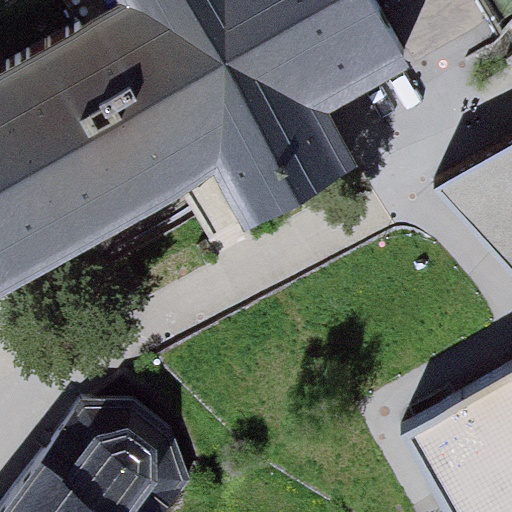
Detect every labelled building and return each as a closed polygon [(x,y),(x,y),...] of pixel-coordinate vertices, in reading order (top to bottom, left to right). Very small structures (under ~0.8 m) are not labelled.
[(130,0),(131,0),(0,74),(0,294),(222,168),(254,225),(372,158),(338,99),(415,56),(383,0),(130,0)] [(511,142),(439,182),(511,249),(511,142)] [(212,181),(194,191),(226,246),(244,235),(212,181)] [(511,511),(511,372),(414,428),(461,511),(511,511)] [(167,511),(196,469),(177,415),(138,391),(86,400),(2,511),(167,511)]
